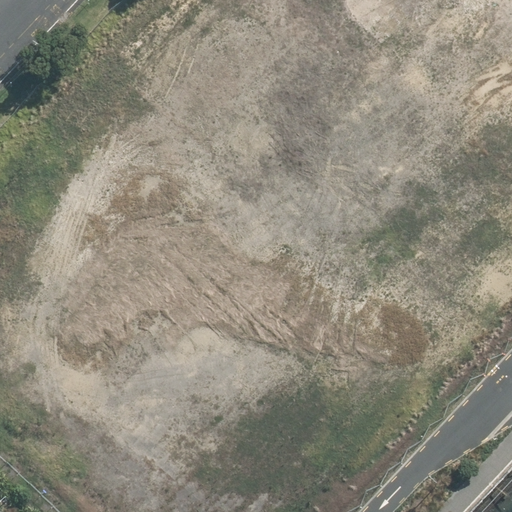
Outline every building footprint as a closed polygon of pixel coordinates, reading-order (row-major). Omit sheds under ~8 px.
[(228,244),(250,249),(276,250),(299,247),(320,240),(340,229),(358,215),(373,198),(385,179),(394,158),(398,135),(399,113),(396,90),(389,69),(379,48),(365,31),(348,15),(329,3),(320,0),(215,0),(198,9),(180,23),(165,39),(153,59),(144,80),(139,102),(138,124),(141,147),(147,169),(158,189),(171,207),(188,222),(207,235),(228,244)] [(500,28),(487,15),(488,14),(473,0),(446,0),(475,27),(479,24),(492,37),(500,28)] [(473,0),(488,14),(500,1),(498,0),(473,0)] [(500,186),(509,190),(511,190),(511,72),(508,74),(498,78),(490,83),(482,90),(476,98),(472,108),(468,117),(467,127),(467,137),(469,147),(472,157),(477,166),(484,174),(491,181),(500,186)] [(103,302),(98,300),(99,286),(96,272),(92,259),(81,239),(76,236),(66,226),(54,219),(41,214),(27,211),(13,210),(0,212),(0,371),(20,373),(23,372),(38,370),(51,365),(55,363),(62,370),(64,369),(67,367),(69,366),(71,364),(73,362),(76,360),(78,359),(80,357),(82,355),(83,353),(85,350),(87,348),(88,346),(90,344),(91,341),(93,339),(94,336),(95,334),(96,331),(97,329),(98,326),(99,323),(100,321),(101,318),(101,315),(102,313),(102,310),(102,307),(102,304),(103,302)] [(406,316),(411,318),(431,319),(436,318),(440,315),(445,312),(448,308),(451,304),(453,299),(454,294),(455,289),(455,284),(454,279),(452,274),(449,270),(446,266),(442,263),(438,260),(433,258),(428,257),(423,257),(418,257),(413,258),(408,260),(404,263),(400,267),(397,271),(394,275),(392,280),(391,285),(391,290),(392,295),(393,300),(395,305),(398,309),(402,312),(406,316)] [(220,476),(233,481),(255,483),(269,481),(283,477),(295,471),(306,463),(316,453),(324,441),(330,428),(333,415),(334,401),(333,387),(330,374),(324,361),(316,349),(306,339),(295,331),(282,325),(268,321),(255,320),(241,321),(227,324),(214,329),(202,337),(192,347),(184,358),(177,370),(173,384),(171,397),(172,411),(175,425),(180,438),(187,450),(197,460),(208,469),(220,476)] [(87,454),(94,456),(105,456),(113,455),(119,453),(126,449),(131,445),(136,440),(140,433),(143,427),(144,420),(145,412),(144,405),(141,398),(138,392),(134,386),(129,381),(123,377),(116,374),(109,373),(102,372),(94,373),(88,375),(81,378),(75,382),(70,387),(66,393),(63,400),(61,407),(60,414),(61,421),(63,428),(66,435),(70,441),(75,446),(81,450),(87,454)]
